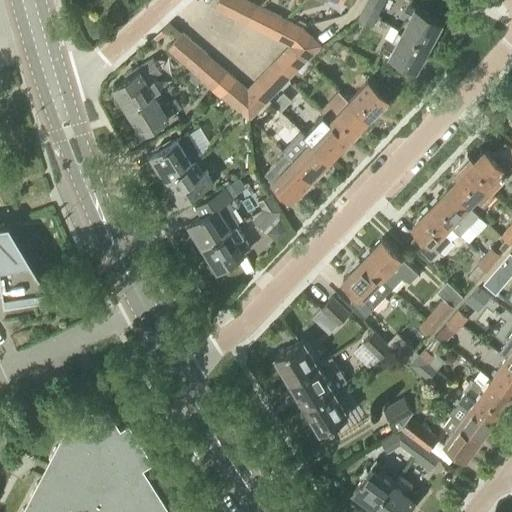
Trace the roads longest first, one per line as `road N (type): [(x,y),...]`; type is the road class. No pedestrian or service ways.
road 1 (residential): [(173,366),(235,332),(511,45)]
road 2 (secondary): [(261,511),(173,366)]
road 3 (secondary): [(41,91),(86,215),(106,233)]
road 4 (secondary): [(106,233),(102,198),(61,84)]
road 5 (secondary): [(173,366),(106,233)]
road 6 (residential): [(61,84),(167,0)]
